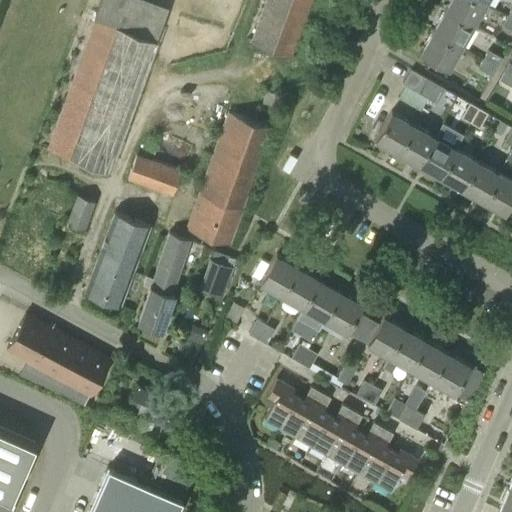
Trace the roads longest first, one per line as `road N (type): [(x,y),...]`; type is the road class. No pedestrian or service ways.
road 1 (residential): [(511,293),(312,177),(380,0)]
road 2 (unclassified): [(245,511),(247,468),(219,399),(0,273)]
road 3 (unclassified): [(0,388),(41,405),(62,435),(33,511)]
road 4 (residential): [(458,511),(511,388)]
